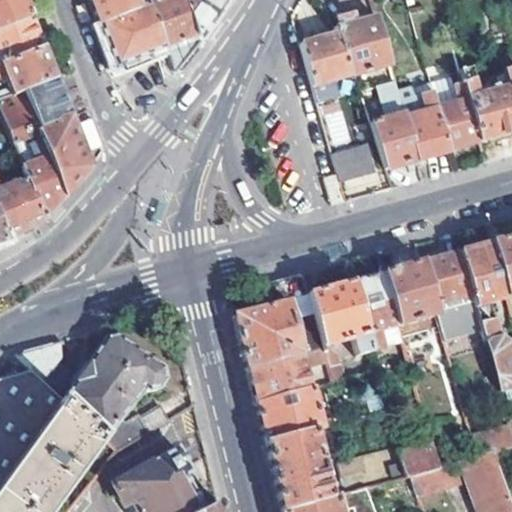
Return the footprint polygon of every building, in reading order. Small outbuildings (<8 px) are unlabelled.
[(0,0),(0,27),(32,16),(24,0),(0,0)] [(135,0),(89,0),(96,16),(99,24),(151,6),(148,0),(140,0),(135,1),(135,0)] [(148,0),(151,6),(165,46),(176,71),(193,49),(199,41),(201,39),(193,31),(183,0),(148,0)] [(183,0),(193,31),(201,39),(224,8),(229,0),(183,0)] [(99,24),(116,67),(141,56),(165,46),(151,6),(99,24)] [(32,16),(0,27),(0,62),(1,64),(44,48),(32,16)] [(339,28),(335,30),(337,33),(337,38),(349,77),(353,77),(388,67),(375,20),(358,25),(357,22),(352,24),(351,20),(339,24),(339,28)] [(301,47),(312,88),(347,78),(350,88),(357,87),(353,77),(349,77),(337,38),(301,47)] [(0,63),(0,72),(3,71),(10,88),(0,91),(0,99),(23,91),(56,78),(44,48),(1,64),(0,63)] [(511,69),(501,73),(506,90),(497,92),(492,75),(461,83),(479,145),(505,137),(511,135),(511,69)] [(56,78),(23,91),(39,131),(71,118),(56,78)] [(384,119),(368,124),(384,171),(416,161),(396,93),(393,83),(375,87),(384,119)] [(479,145),(461,83),(430,92),(448,153),(479,145)] [(414,97),(410,89),(396,93),(416,161),(448,153),(430,92),(414,97)] [(23,91),(0,99),(0,112),(12,145),(40,134),(39,131),(23,91)] [(322,111),(332,146),(351,141),(341,106),(322,111)] [(80,181),(91,169),(71,118),(39,131),(40,134),(49,157),(65,197),(80,181)] [(40,134),(12,145),(22,167),(49,157),(40,134)] [(365,148),(330,157),(336,177),(338,183),(372,174),(365,148)] [(62,199),(65,197),(49,157),(22,167),(27,180),(42,220),(56,206),(62,199)] [(330,207),(343,203),(338,183),(336,177),(323,181),(330,207)] [(37,222),(42,220),(27,180),(0,187),(0,222),(5,237),(37,222)] [(511,239),(490,246),(505,301),(511,299),(511,239)] [(490,246),(458,255),(470,299),(482,342),(497,394),(511,390),(511,389),(511,363),(507,345),(499,340),(496,340),(486,307),(505,301),(490,246)] [(458,255),(420,266),(432,310),(470,299),(458,255)] [(381,277),(395,329),(434,319),(432,310),(420,266),(381,277)] [(381,277),(349,285),(369,356),(384,352),(379,334),(395,329),(381,277)] [(242,361),(245,371),(298,356),(322,349),(318,337),(296,344),(290,320),(311,313),(307,297),(301,278),(249,293),(253,312),(244,314),(232,317),(242,358),(242,361)] [(349,285),(307,297),(311,313),(318,337),(322,349),(332,385),(343,382),(336,356),(328,353),(327,349),(349,343),(354,360),(369,356),(349,285)] [(434,319),(443,353),(482,342),(470,299),(432,310),(434,319)] [(104,442),(116,454),(169,423),(163,404),(141,415),(140,413),(123,422),(121,419),(143,390),(148,394),(160,393),(167,383),(163,370),(118,340),(105,343),(76,382),(73,379),(75,368),(66,360),(68,356),(64,343),(27,354),(14,358),(31,374),(104,442)] [(251,396),(254,407),(307,393),(298,356),(245,371),(247,379),(251,396)] [(0,511),(52,511),(104,442),(31,374),(0,381),(0,511)] [(255,412),(263,444),(312,431),(316,430),(319,429),(310,392),(307,393),(254,407),(255,412)] [(318,438),(330,435),(328,427),(319,429),(316,430),(318,438)] [(272,479),(280,511),(284,511),(329,500),(312,431),(263,444),(272,479)] [(427,446),(397,454),(404,479),(407,478),(434,471),(427,446)] [(487,457),(490,465),(511,458),(511,449),(487,457)] [(111,490),(123,511),(127,511),(132,510),(132,511),(203,511),(186,481),(194,476),(180,452),(111,490)] [(508,511),(490,465),(487,457),(434,471),(407,478),(416,499),(440,492),(442,486),(463,480),(475,511),(508,511)] [(336,511),(335,509),(350,505),(352,511),(371,511),(363,491),(329,500),(284,511),(336,511)]
